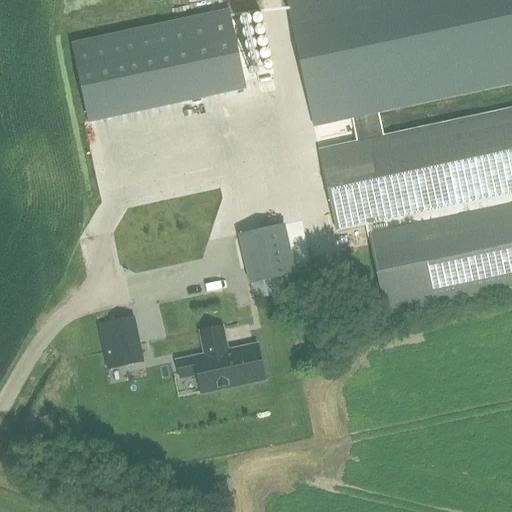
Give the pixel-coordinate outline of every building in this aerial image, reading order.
[(381,113),(511,84),(511,0),(286,0),(313,127),(356,118),(361,141),(386,136),(381,113)] [(72,44),(89,122),(246,88),(229,10),(72,44)] [(361,141),(318,150),(336,231),(367,225),(386,315),(511,287),(511,109),(386,136),(361,141)] [(205,215),(120,231),(128,275),(213,259),(205,215)] [(296,276),(286,227),(241,237),(251,286),(296,276)] [(148,361),(138,315),(99,323),(109,369),(148,361)] [(234,385),(226,351),(220,327),(199,332),(202,348),(209,346),(211,354),(176,362),(180,379),(197,375),(201,393),(234,385)] [(256,344),(226,351),(234,385),(264,378),(256,344)]
